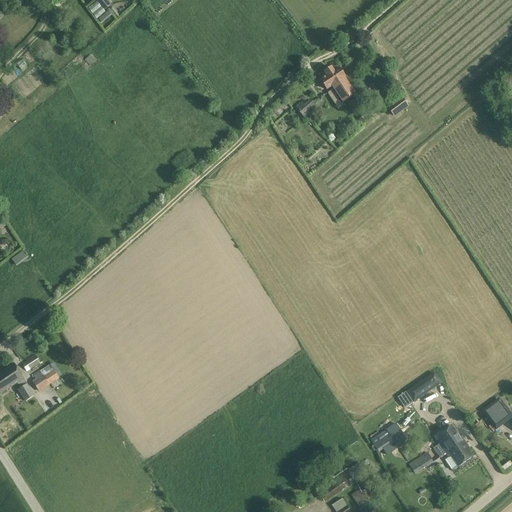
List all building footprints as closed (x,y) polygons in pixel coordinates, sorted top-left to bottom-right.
[(67,2),(65,0),(54,0),(50,4),(56,10),(67,2)] [(104,0),(94,0),(104,11),(110,6),(104,0)] [(108,11),(98,19),(102,23),(111,15),(108,11)] [(320,81),(314,85),(320,93),(326,89),(326,90),(329,88),(330,91),(333,89),(339,86),(340,87),(342,86),(339,81),(345,77),(339,68),(334,71),(331,67),(324,72),(327,76),(320,80),(320,81)] [(345,78),(345,77),(339,81),(342,86),(340,87),(339,86),(333,89),(342,103),(355,94),(345,79),(345,78)] [(379,93),(377,91),(367,98),(378,112),(388,105),(384,100),(386,98),(381,92),(379,93)] [(402,99),(388,109),(394,117),(408,107),(402,99)] [(304,118),(316,108),(313,105),(312,103),(313,103),(310,100),(304,105),(302,103),(295,108),(304,118)] [(358,107),(353,100),(347,105),(352,112),(358,107)] [(367,121),(364,116),(358,120),(362,125),(367,121)] [(21,252),(10,259),(14,265),(24,257),(21,252)] [(36,356),(22,365),(25,370),(26,372),(32,369),(40,363),(36,356)] [(13,364),(0,372),(0,394),(0,395),(17,384),(20,389),(17,390),(25,402),(34,395),(27,384),(24,379),(23,380),(13,364)] [(39,392),(49,386),(49,385),(59,378),(58,378),(61,376),(56,367),(52,369),(50,365),(39,372),(39,371),(33,375),(35,380),(32,382),(39,392)] [(403,395),(410,405),(438,387),(431,377),(403,395)] [(499,399),(484,410),(496,426),(511,415),(499,399)] [(436,436),(434,437),(439,444),(435,447),(441,456),(445,453),(448,458),(451,456),(458,467),(473,458),(472,457),(468,450),(469,449),(461,438),(460,439),(455,432),(451,426),(442,432),(440,431),(436,434),(436,436)] [(386,430),(371,440),(379,452),(394,442),(394,441),(398,438),(393,432),(389,434),(386,430)] [(415,475),(433,463),(427,453),(409,464),(415,475)]
